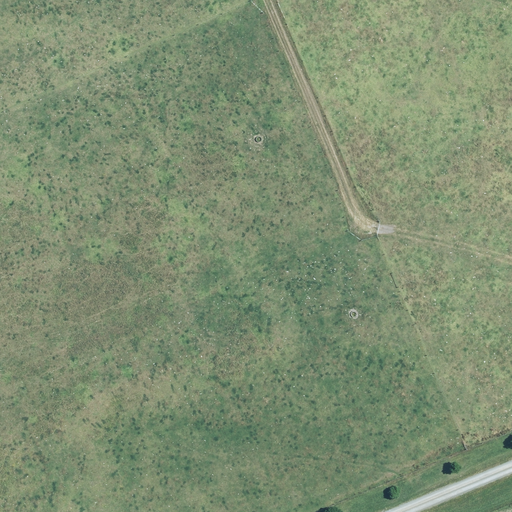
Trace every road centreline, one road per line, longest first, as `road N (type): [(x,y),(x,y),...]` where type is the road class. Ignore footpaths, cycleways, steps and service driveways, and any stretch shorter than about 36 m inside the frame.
road 1 (track): [(263,0),(352,217)]
road 2 (unclassified): [(511,465),(397,511)]
